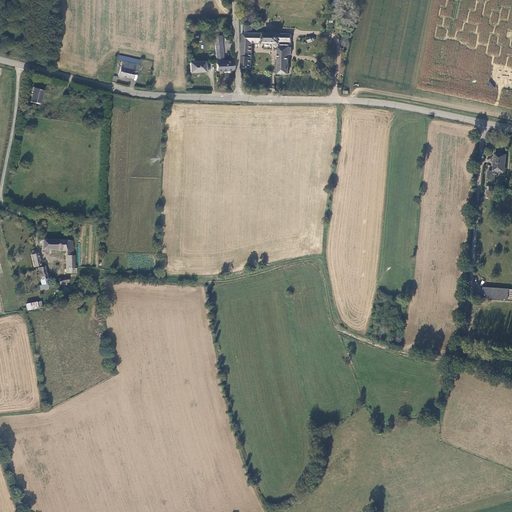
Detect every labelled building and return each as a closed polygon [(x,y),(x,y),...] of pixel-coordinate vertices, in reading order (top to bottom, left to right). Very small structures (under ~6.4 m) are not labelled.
[(242,56),(241,69),(251,70),(252,59),(253,44),(280,45),(280,42),(292,43),(292,34),(242,32),(242,56)] [(217,71),(234,70),(233,60),(224,61),(221,34),(214,35),(216,59),(217,71)] [(279,74),(288,74),(289,55),(291,55),(292,48),(279,48),(279,74)] [(119,55),(118,60),(122,61),(140,65),(141,61),(119,55)] [(138,72),(140,65),(122,61),(119,75),(132,79),(135,71),(138,72)] [(190,62),(190,72),(205,71),(204,62),(190,62)] [(30,102),(39,104),(43,92),(33,89),(30,102)] [(488,179),(495,180),(496,172),(505,172),(507,155),(495,154),(494,171),(489,171),(488,179)] [(492,199),(493,186),(486,186),(484,198),(492,199)] [(42,240),(40,240),(40,245),(42,246),(42,250),(66,251),(66,268),(74,269),(74,255),(72,255),(72,241),(67,241),(58,240),(42,239),(42,240)] [(38,254),(32,255),(34,267),(38,266),(41,266),(38,254)] [(46,279),(47,278),(45,266),(38,268),(42,285),(47,284),(46,279)] [(483,295),(508,296),(509,287),(484,284),(483,295)] [(36,301),(25,303),(26,310),(37,308),(36,301)]
